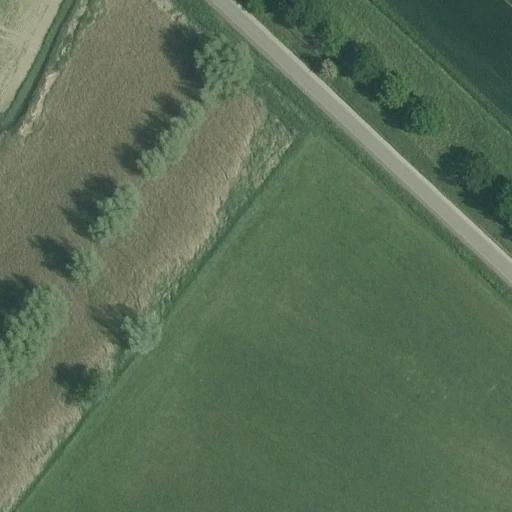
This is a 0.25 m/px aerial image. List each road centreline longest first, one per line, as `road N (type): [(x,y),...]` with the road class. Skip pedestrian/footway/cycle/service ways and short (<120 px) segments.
road 1 (unclassified): [(511,273),(219,0)]
road 2 (track): [(511,167),(332,0)]
